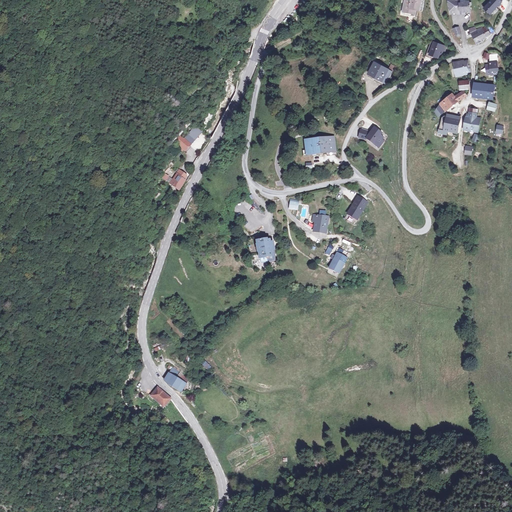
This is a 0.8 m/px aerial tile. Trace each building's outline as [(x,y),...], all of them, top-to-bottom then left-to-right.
[(403,0),(403,4),(405,5),(405,9),(418,11),(422,11),(422,0),(403,0)] [(447,0),(449,13),(474,12),(473,10),(470,10),(469,0),(447,0)] [(501,0),(488,0),(483,7),(490,15),(502,1),(502,0),(501,0)] [(405,5),(403,4),(402,12),(416,15),(418,11),(405,9),(405,5)] [(485,26),(477,30),(471,32),(477,45),(483,42),(482,41),(485,39),(492,35),(485,26)] [(448,46),(433,40),(425,56),(433,59),(434,57),(438,58),(440,56),(443,56),(448,46)] [(498,54),(490,54),(489,56),(490,61),(497,60),(497,61),(498,62),(498,54)] [(469,59),(452,63),(454,73),(461,72),(464,76),(470,74),(472,73),(471,69),(470,66),(470,63),(469,59)] [(489,64),(484,64),(485,69),(486,76),(488,76),(489,78),(493,78),(493,76),(498,76),(498,73),(499,73),(498,62),(497,61),(497,60),(490,61),(488,61),(489,64)] [(393,71),(375,61),(367,74),(385,84),(393,71)] [(461,81),(459,81),(460,90),(470,90),(470,82),(469,80),(461,81)] [(485,83),(474,82),(474,85),(472,97),(475,98),(475,100),(479,101),(479,99),(483,99),(485,83)] [(496,85),(485,83),(483,99),(494,100),(496,85)] [(441,101),(440,103),(446,112),(450,109),(459,102),(469,96),(462,91),(454,96),(451,92),(441,101)] [(497,104),(489,102),(486,110),(495,112),(497,104)] [(443,110),(439,104),(434,112),(437,116),(444,110),(443,110)] [(482,120),(478,119),(478,115),(477,115),(471,114),(470,119),(467,118),(465,130),(471,131),(471,133),(480,134),(482,120)] [(444,116),(442,117),(439,132),(447,134),(448,131),(458,133),(460,119),(447,117),(444,116)] [(187,139),(183,135),(177,141),(189,151),(206,132),(199,125),(187,139)] [(497,125),(496,133),(503,135),(504,126),(497,125)] [(370,132),(361,128),(359,137),(367,140),(368,137),(368,141),(376,146),(377,142),(382,146),(385,141),(383,140),(385,137),(382,135),(383,133),(374,126),(370,132)] [(336,135),(304,139),(306,156),(336,153),(336,135)] [(473,147),(466,145),(464,155),(472,155),(473,147)] [(188,176),(180,169),(172,184),(180,191),(188,176)] [(162,178),(169,183),(172,178),(165,173),(162,178)] [(361,199),(357,197),(354,200),(347,213),(359,220),(367,207),(369,204),(367,203),(370,198),(363,195),(361,199)] [(319,209),(319,215),(313,214),(312,222),(314,223),(313,231),(327,234),(328,229),(331,217),(326,216),(325,210),(319,209)] [(272,238),(255,240),(255,244),(256,252),(257,253),(258,259),(260,259),(260,261),(263,263),(268,263),(276,261),(275,254),(276,254),(275,248),(277,248),(276,240),(272,240),(272,238)] [(343,255),(337,252),(328,268),(340,274),(349,260),(345,256),(343,255)] [(204,360),(201,363),(207,370),(211,367),(204,360)] [(187,373),(173,365),(168,373),(170,376),(185,386),(191,376),(190,375),(191,372),(189,371),(187,373)] [(172,400),(159,387),(152,396),(165,407),(172,400)]
